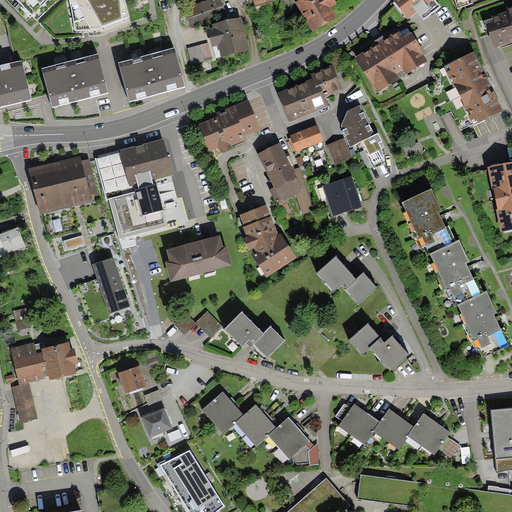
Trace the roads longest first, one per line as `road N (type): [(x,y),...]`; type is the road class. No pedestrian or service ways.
road 1 (residential): [(511,382),(354,388),(278,381),(156,344),(87,356)]
road 2 (secondary): [(375,0),(307,51),(133,124),(14,136)]
road 3 (residential): [(14,136),(42,252),(87,356)]
road 4 (residential): [(87,356),(116,441),(161,511)]
